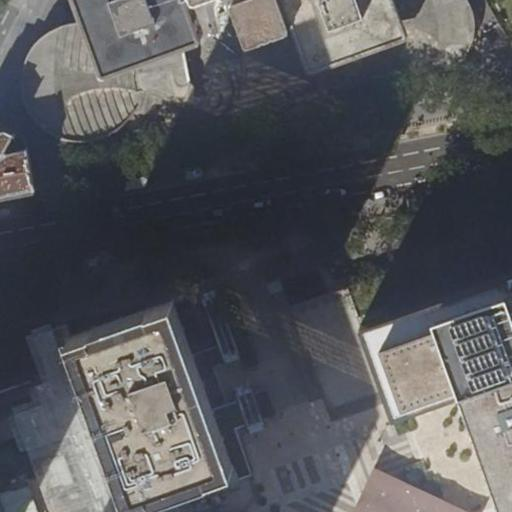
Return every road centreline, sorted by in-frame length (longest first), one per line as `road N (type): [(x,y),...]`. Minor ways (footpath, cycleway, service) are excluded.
road 1 (secondary): [(0,249),(360,177)]
road 2 (unclassified): [(360,177),(472,511)]
road 3 (secondary): [(360,177),(511,147)]
